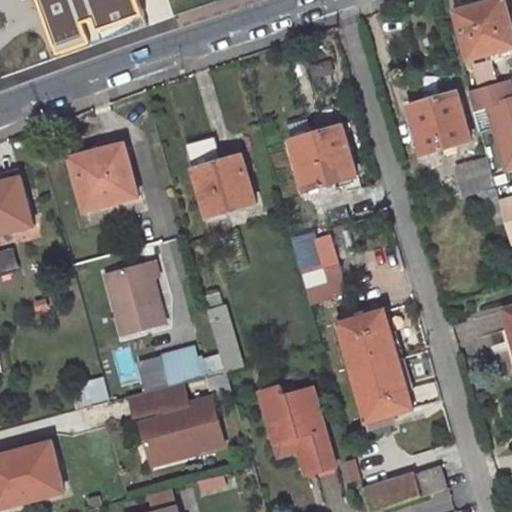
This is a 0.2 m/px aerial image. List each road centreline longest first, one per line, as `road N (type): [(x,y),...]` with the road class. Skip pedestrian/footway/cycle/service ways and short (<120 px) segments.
road 1 (residential): [(343,0),(487,511)]
road 2 (unclassified): [(308,0),(0,104)]
